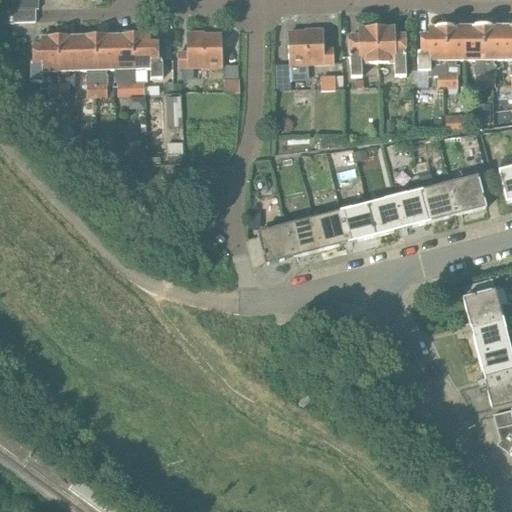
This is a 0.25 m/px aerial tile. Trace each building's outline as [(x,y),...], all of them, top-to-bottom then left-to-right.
[(2,0),(4,12),(35,11),(38,11),(38,0),(2,0)] [(0,25),(16,24),(36,24),(35,11),(4,12),(0,12),(0,25)] [(493,62),(502,62),(501,28),(483,29),(484,89),(494,89),(494,77),(495,77),(495,66),(493,66),(493,62)] [(511,28),(501,28),(502,62),(511,62),(511,66),(509,66),(509,75),(510,75),(511,89),(511,28)] [(437,89),(446,89),(446,76),(445,76),(445,63),(446,63),(445,29),(428,29),(428,37),(420,37),(420,54),(416,54),(417,73),(427,73),(428,78),(436,78),(437,89)] [(445,76),(446,76),(456,76),(456,78),(464,77),(465,63),(464,29),(445,29),(446,63),(445,63),(445,76)] [(474,90),(484,89),(483,29),(464,29),(465,63),(474,63),(474,67),(472,67),(473,78),(474,78),(474,90)] [(394,78),(405,78),(404,38),(394,38),(393,30),(376,31),(377,66),(393,65),(394,78)] [(361,66),(377,66),(376,31),(359,31),(359,39),(349,39),(350,79),(361,78),(361,66)] [(323,52),(323,32),(305,33),(305,34),(288,35),(289,67),(336,66),(335,52),(323,52)] [(203,35),(186,36),(187,56),(177,56),(177,70),(181,70),(193,69),(222,69),(221,37),(203,37),(203,35)] [(117,86),(117,98),(133,98),(132,84),(134,84),(133,72),(133,37),(114,38),(115,72),(114,72),(115,86),(117,86)] [(149,71),(149,81),(162,80),(161,62),(158,62),(158,45),(150,45),(150,37),(133,37),(133,72),(149,71)] [(86,99),(97,99),(96,82),(95,38),(76,39),(77,73),(85,73),(86,77),(85,77),(85,85),(86,85),(86,99)] [(106,76),(106,73),(114,72),(115,72),(114,38),(95,38),(96,82),(97,99),(106,98),(106,86),(107,86),(107,76),(106,76)] [(42,83),(42,74),(57,74),(58,74),(58,39),(41,40),(41,48),(32,48),(33,65),(29,65),(29,83),(42,83)] [(57,86),(58,86),(59,100),(68,99),(68,88),(69,88),(69,77),(68,77),(68,74),(77,73),(76,39),(58,39),(58,74),(57,74),(57,86)] [(456,89),(456,78),(456,76),(446,76),(446,89),(456,89)] [(320,79),(321,92),(334,92),(334,78),(320,79)] [(223,81),(224,95),(238,95),(238,81),(223,81)] [(363,91),(363,82),(353,82),(353,91),(363,91)] [(134,84),(132,84),(133,98),(143,97),(143,83),(134,84)] [(48,86),(48,100),(59,100),(58,86),(57,86),(48,86)] [(170,97),(169,126),(184,127),(185,97),(170,97)] [(476,107),(476,125),(490,125),(489,106),(476,107)] [(291,126),(293,124),(287,119),(285,121),(284,120),(279,125),(288,134),(293,128),(291,126)] [(445,120),(446,134),(468,133),(467,119),(445,120)] [(76,136),(67,124),(58,130),(66,143),(76,136)] [(95,153),(96,143),(84,143),(84,153),(95,153)] [(121,168),(134,168),(134,152),(121,152),(121,168)] [(167,157),(168,166),(184,165),(184,155),(167,157)] [(117,162),(106,162),(106,170),(117,170),(117,162)] [(506,205),(511,203),(511,168),(497,173),(506,205)] [(430,172),(420,174),(422,184),(432,182),(430,172)] [(449,186),(457,218),(486,210),(478,178),(449,186)] [(430,225),(457,218),(449,186),(422,193),(430,225)] [(403,232),(430,225),(422,193),(395,200),(403,232)] [(375,239),(403,232),(395,200),(367,207),(375,239)] [(348,246),(375,239),(367,207),(340,214),(348,246)] [(321,253),(348,246),(340,214),(313,221),(321,253)] [(293,260),(321,253),(313,221),(285,228),(293,260)] [(265,267),(293,260),(285,228),(258,235),(258,239),(265,267)] [(470,329),(501,321),(494,293),(491,294),(491,293),(462,301),(470,329)] [(477,356),(508,348),(501,321),(470,329),(477,356)] [(484,384),(511,376),(511,362),(508,348),(477,356),(484,384)] [(511,376),(484,384),(491,412),(511,406),(511,376)] [(508,456),(511,458),(511,418),(510,412),(492,417),(499,442),(496,447),(508,456)]
